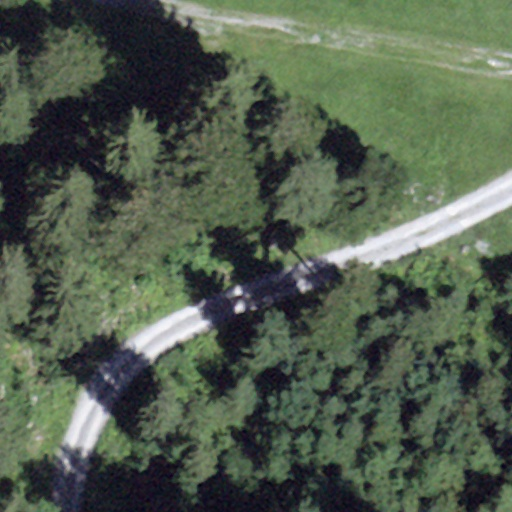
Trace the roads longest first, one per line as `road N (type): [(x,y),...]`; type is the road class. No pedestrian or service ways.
road 1 (track): [(65,511),(76,447),(96,395),(125,353),(167,325),(431,225),(511,185)]
road 2 (track): [(511,67),(138,0)]
